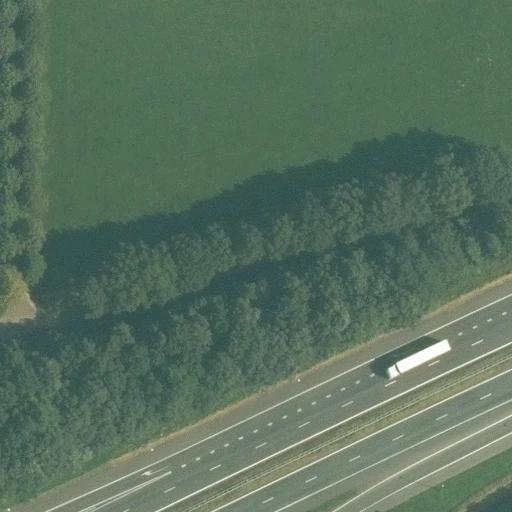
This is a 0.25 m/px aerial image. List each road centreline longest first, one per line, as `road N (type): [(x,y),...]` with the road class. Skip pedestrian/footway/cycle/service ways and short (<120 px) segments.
road 1 (unclassified): [(511,185),(0,334)]
road 2 (motorway): [(511,329),(173,488)]
road 3 (motorway): [(243,511),(511,385)]
road 4 (motorway): [(360,511),(511,426)]
